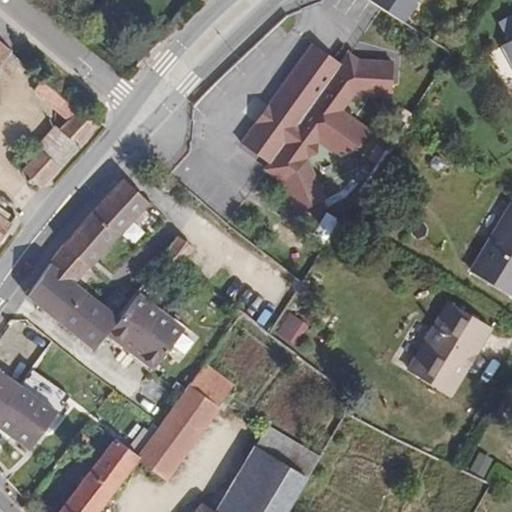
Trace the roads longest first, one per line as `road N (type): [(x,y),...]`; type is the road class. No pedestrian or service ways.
road 1 (secondary): [(0,286),(146,110)]
road 2 (residential): [(8,0),(146,110)]
road 3 (secondary): [(146,110),(255,0)]
